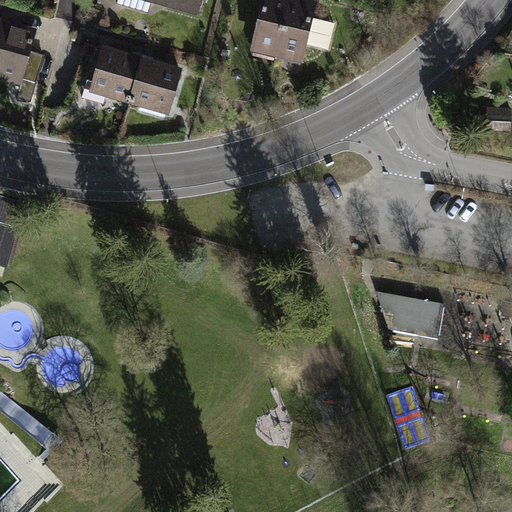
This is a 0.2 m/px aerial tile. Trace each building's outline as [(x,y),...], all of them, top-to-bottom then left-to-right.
[(117,0),(117,4),(147,12),(151,0),(154,0),(198,12),(201,0),(117,0)] [(278,51),(289,0),(263,0),(253,45),(278,51)] [(315,4),(297,0),(289,0),(278,51),(303,57),(306,45),(327,50),(334,23),(312,18),(315,4)] [(35,35),(0,25),(0,72),(36,83),(44,55),(30,51),(35,35)] [(142,60),(103,49),(94,81),(86,80),(82,97),(103,104),(108,86),(127,101),(130,101),(142,60)] [(180,71),(142,60),(130,101),(134,102),(156,101),(170,105),(180,71)] [(487,113),(487,128),(509,129),(510,114),(502,114),(502,109),(493,109),(493,113),(487,113)] [(0,227),(15,232),(17,233),(26,203),(0,195),(0,227)] [(0,262),(6,264),(15,232),(0,227),(0,262)] [(425,303),(380,294),(388,319),(421,325),(419,335),(438,338),(444,304),(426,300),(425,303)] [(511,303),(505,302),(503,315),(511,316),(511,303)] [(397,428),(423,422),(414,388),(388,395),(397,428)]
